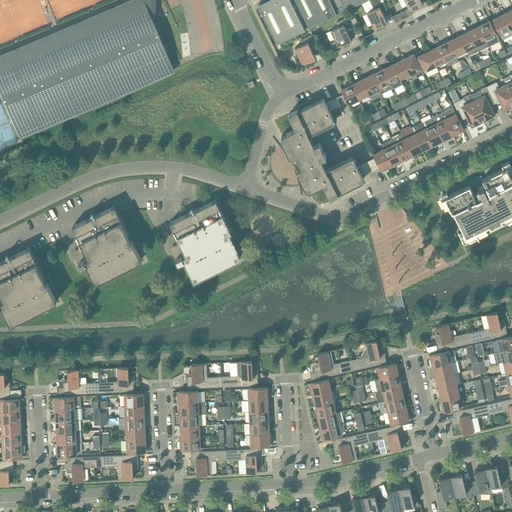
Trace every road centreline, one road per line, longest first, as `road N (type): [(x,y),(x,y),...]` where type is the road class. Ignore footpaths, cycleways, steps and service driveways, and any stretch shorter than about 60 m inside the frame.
road 1 (residential): [(244,191),(342,220),(511,134)]
road 2 (residential): [(0,223),(92,178),(133,168),(176,169),(244,191)]
road 3 (residential): [(282,95),(479,0)]
road 4 (residential): [(287,487),(438,457)]
road 5 (residential): [(42,499),(167,493)]
road 6 (residential): [(167,493),(287,487)]
